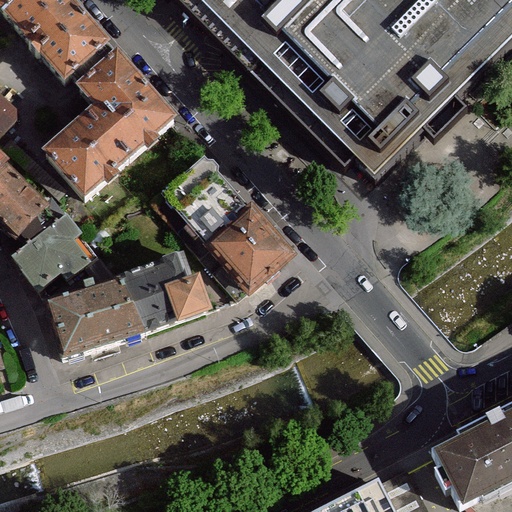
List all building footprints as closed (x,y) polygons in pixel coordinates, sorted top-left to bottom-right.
[(9,0),(0,0),(0,7),(1,8),(9,0)] [(108,41),(70,0),(9,0),(1,8),(65,82),(108,41)] [(511,0),(183,0),(199,16),(366,189),(494,61),(511,42),(511,0)] [(176,116),(117,52),(81,84),(98,103),(47,149),(89,195),(176,116)] [(141,197),(184,249),(229,214),(186,160),(141,197)] [(51,210),(7,168),(0,174),(0,224),(19,243),(51,210)] [(229,214),(185,255),(227,299),(271,258),(229,214)] [(81,234),(67,216),(13,255),(37,292),(59,274),(65,282),(89,263),(72,241),(81,234)] [(173,262),(41,304),(61,364),(193,321),(173,262)] [(511,489),(511,420),(440,458),(446,471),(438,475),(451,498),(460,494),(469,511),(511,489)] [(428,511),(408,473),(378,487),(391,511),(428,511)] [(391,511),(378,487),(327,511),(391,511)] [(511,511),(511,489),(469,511),(511,511)]
